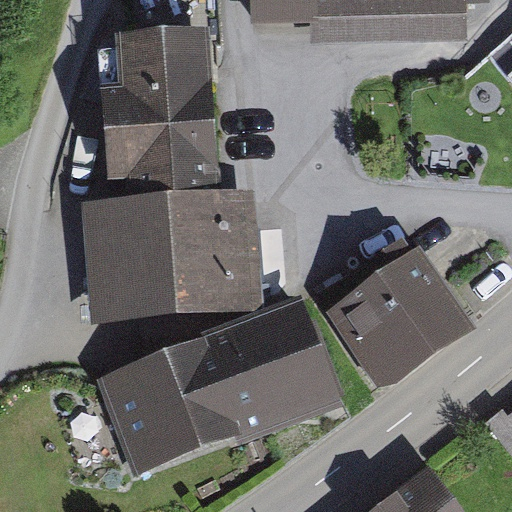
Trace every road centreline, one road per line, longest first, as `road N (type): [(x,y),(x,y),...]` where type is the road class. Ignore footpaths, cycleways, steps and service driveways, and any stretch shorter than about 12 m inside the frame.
road 1 (residential): [(96,0),(41,219),(23,329),(0,368)]
road 2 (tertiary): [(511,331),(281,511)]
